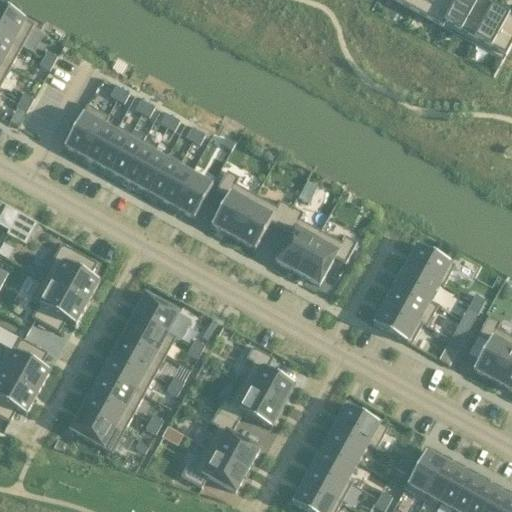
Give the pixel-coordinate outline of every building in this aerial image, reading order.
[(387,0),(411,13),(417,0),(387,0)] [(417,0),(411,13),(442,30),(445,26),(444,25),(457,0),(417,0)] [(476,0),(457,0),(444,25),(445,26),(475,42),(493,9),(476,0)] [(0,8),(0,37),(22,50),(34,28),(0,8)] [(511,19),(493,9),(475,42),(505,59),(511,46),(511,19)] [(0,37),(0,65),(10,71),(22,50),(0,37)] [(47,54),(43,61),(53,67),(57,59),(47,54)] [(43,61),(39,68),(49,74),(53,67),(43,61)] [(0,65),(0,89),(10,71),(0,65)] [(115,89),(110,99),(117,103),(122,92),(115,89)] [(122,92),(117,103),(124,107),(129,96),(122,92)] [(23,96),(19,103),(30,108),(34,101),(23,96)] [(141,102),(135,113),(142,117),(148,106),(141,102)] [(19,103),(16,110),(26,116),(30,108),(19,103)] [(148,106),(142,117),(149,121),(155,110),(148,106)] [(87,107),(64,149),(85,161),(103,127),(104,128),(109,119),(87,107)] [(166,116),(160,127),(167,131),(173,120),(166,116)] [(173,120),(167,131),(174,135),(180,124),(173,120)] [(103,127),(85,161),(97,168),(116,134),(115,134),(104,128),(103,127)] [(116,134),(97,168),(110,175),(128,141),(129,142),(132,138),(117,129),(115,134),(116,134)] [(191,130),(185,141),(192,145),(198,134),(191,130)] [(198,134),(192,145),(199,149),(205,138),(198,134)] [(225,140),(221,147),(231,153),(235,146),(225,140)] [(128,141),(110,175),(122,182),(141,148),(140,148),(129,142),(128,141)] [(141,148),(122,182),(135,189),(154,155),(155,156),(157,151),(142,143),(140,148),(141,148)] [(154,155),(135,189),(148,196),(166,162),(165,161),(155,156),(154,155)] [(166,162),(148,196),(160,203),(179,169),(180,170),(182,165),(168,157),(165,161),(166,162)] [(179,169),(160,203),(173,210),(192,176),(180,170),(179,169)] [(226,200),(211,228),(233,240),(256,198),(235,187),(239,180),(227,174),(215,194),(226,200)] [(192,176),(173,210),(194,221),(212,187),(192,176)] [(256,198),(233,240),(255,253),(270,224),(280,230),(292,209),(280,203),(277,209),(256,198)] [(291,236),(275,264),(297,276),(320,234),(300,222),(303,216),(292,209),(280,230),(291,236)] [(18,215),(6,236),(26,247),(38,226),(18,215)] [(0,227),(0,241),(3,243),(8,232),(0,227)] [(320,234),(297,276),(319,288),(334,260),(345,266),(357,245),(344,239),(341,245),(320,234)] [(61,247),(42,281),(87,306),(89,303),(91,299),(99,284),(90,279),(97,266),(61,247)] [(417,247),(405,269),(439,287),(439,288),(443,290),(455,268),(417,247)] [(405,269),(395,286),(429,305),(439,288),(439,287),(405,269)] [(42,281),(30,303),(38,308),(32,321),(59,336),(66,323),(75,328),(87,306),(42,281)] [(395,286),(384,306),(422,327),(422,328),(426,330),(438,309),(429,305),(395,286)] [(145,297),(133,318),(167,336),(168,335),(179,315),(145,297)] [(475,297),(471,304),(481,310),(485,303),(475,297)] [(471,304),(467,311),(478,317),(481,310),(471,304)] [(384,306),(373,327),(411,348),(422,328),(422,327),(384,306)] [(133,318),(123,337),(165,360),(176,340),(168,335),(167,336),(133,318)] [(488,345),(473,373),(494,385),(511,353),(511,339),(497,331),(501,325),(488,318),(477,339),(488,345)] [(454,335),(450,342),(461,348),(464,341),(454,335)] [(123,337),(113,355),(155,379),(165,360),(123,337)] [(5,349),(0,357),(0,374),(38,395),(50,374),(41,369),(47,356),(20,341),(13,354),(5,349)] [(194,342),(190,349),(201,355),(205,348),(194,342)] [(450,342),(446,349),(457,355),(461,348),(450,342)] [(190,349),(186,356),(197,362),(201,355),(190,349)] [(252,365),(241,386),(283,409),(295,387),(267,372),(273,361),(253,349),(246,362),(252,365)] [(511,353),(494,385),(511,394),(511,353)] [(113,355),(102,374),(144,398),(155,379),(113,355)] [(0,374),(0,420),(9,425),(16,413),(26,418),(33,403),(36,399),(38,395),(0,374)] [(102,374),(92,393),(134,416),(144,398),(102,374)] [(173,380),(170,387),(180,393),(184,386),(173,380)] [(223,403),(217,415),(237,426),(243,416),(271,431),(283,409),(241,386),(229,406),(223,403)] [(170,387),(166,394),(176,400),(180,393),(170,387)] [(92,393),(81,412),(123,435),(134,416),(92,393)] [(346,407),(334,429),(368,447),(368,448),(376,453),(388,431),(346,407)] [(81,412),(70,433),(112,456),(123,435),(81,412)] [(216,430),(205,450),(247,474),(260,452),(232,436),(237,426),(217,415),(210,426),(216,430)] [(153,418),(149,425),(159,431),(163,424),(153,418)] [(149,425),(145,432),(155,438),(159,431),(149,425)] [(164,439),(179,445),(184,435),(169,428),(164,439)] [(334,429),(324,447),(358,466),(368,448),(368,447),(334,429)] [(138,444),(134,451),(145,457),(149,450),(138,444)] [(324,447),(314,466),(348,484),(358,466),(324,447)] [(187,467),(180,480),(201,491),(207,480),(235,496),(247,474),(205,450),(194,471),(187,467)] [(425,454),(404,492),(426,504),(428,500),(428,499),(447,465),(425,454)] [(403,457),(399,464),(409,469),(413,462),(403,457)] [(399,464),(395,471),(405,476),(409,469),(399,464)] [(447,465),(428,499),(428,500),(440,506),(459,472),(447,465)] [(314,466),(302,486),(341,507),(352,486),(348,484),(314,466)] [(459,472),(440,506),(450,511),(453,511),(471,479),(459,472)] [(471,479),(453,511),(469,511),(483,486),(471,479)] [(302,486),(291,506),(302,511),(337,511),(341,507),(302,486)] [(486,511),(497,493),(483,486),(469,511),(486,511)] [(497,493),(486,511),(502,511),(509,500),(497,493)] [(382,494),(378,501),(388,507),(392,500),(382,494)] [(511,511),(511,501),(509,500),(502,511),(511,511)] [(378,501),(374,509),(380,511),(385,511),(388,507),(378,501)]
